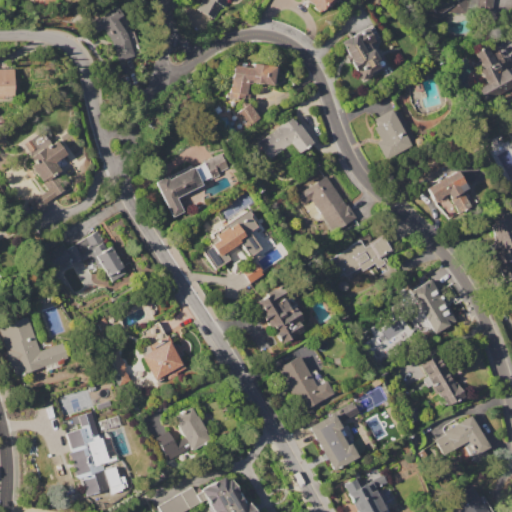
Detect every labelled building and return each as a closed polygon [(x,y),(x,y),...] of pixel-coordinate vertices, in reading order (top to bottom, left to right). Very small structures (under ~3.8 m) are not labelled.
[(226,0),(223,7),(220,5),(212,19),(196,10),(201,0),(226,0)] [(333,0),(329,6),(326,4),(320,11),(306,0),(333,0)] [(447,12),(434,21),(424,6),(432,0),(492,0),(492,10),(470,8),(470,0),(465,0),(465,14),(447,12)] [(110,41),(102,28),(95,32),(89,22),(115,5),(121,16),(115,20),(125,34),(132,56),(118,61),(110,41)] [(339,42),(370,25),(377,37),(368,42),(382,68),(361,80),(356,71),(355,71),(339,42)] [(511,85),(485,100),(478,88),(487,83),(479,70),(481,69),(472,52),(485,45),(494,61),(499,58),(506,71),(511,68),(511,85)] [(232,64),(248,67),(248,68),(250,68),(251,64),(274,66),(272,85),(246,82),(243,100),(227,98),(232,64)] [(0,69),(11,69),(11,96),(0,96),(0,69)] [(234,114),(249,104),(259,117),(244,128),(234,114)] [(386,160),(375,142),(380,139),(372,127),(377,124),(373,118),(389,108),(412,144),(386,160)] [(257,142),(290,118),(296,125),(298,124),(311,142),(298,152),(291,142),(269,158),(257,142)] [(23,144),(41,131),(50,143),(54,140),(64,154),(53,162),(59,171),(54,174),(64,189),(45,202),(48,206),(36,214),(28,202),(46,190),(30,166),(35,162),(23,144)] [(176,198),(183,212),(171,218),(153,182),(165,176),(167,180),(219,152),(227,167),(217,172),(218,174),(212,178),(212,177),(205,181),(204,179),(200,181),(202,185),(176,198)] [(424,188),(455,171),(464,187),(460,190),(469,207),(457,213),(446,194),(432,202),(424,188)] [(323,175),(354,217),(334,232),(310,199),(304,204),(297,194),(323,175)] [(493,257),(488,245),(494,243),(491,235),(492,234),(488,225),(491,224),(487,212),(502,206),(508,221),(510,221),(511,226),(511,245),(508,247),(510,251),(493,257)] [(213,269),(200,250),(209,244),(206,240),(211,237),(209,234),(245,211),(255,226),(248,231),(259,249),(247,256),(238,242),(223,252),(228,259),(213,269)] [(110,282),(91,254),(81,260),(80,258),(72,263),(69,258),(53,268),(44,255),(61,244),(65,250),(96,229),(124,272),(110,282)] [(327,261),(358,240),(361,245),(378,233),(390,251),(378,259),(379,260),(389,253),(392,257),(376,267),(373,263),(347,280),(342,273),(337,277),(327,261)] [(247,282),(261,273),(252,260),(239,270),(247,282)] [(408,291),(430,279),(453,319),(431,331),(408,291)] [(255,302),(285,284),(291,294),(283,299),(289,309),(292,307),(300,320),(297,322),(301,330),(280,343),(255,302)] [(0,335),(0,325),(26,316),(38,351),(61,342),(66,356),(14,375),(11,366),(8,367),(2,352),(5,350),(0,335)] [(139,356),(167,340),(180,364),(152,380),(139,356)] [(115,351),(124,368),(123,369),(131,384),(119,391),(102,358),(115,351)] [(275,368),(297,355),(315,386),(324,380),(331,390),(300,409),(275,368)] [(420,364),(435,355),(454,388),(456,387),(461,396),(444,406),(420,364)] [(305,428),(349,400),(356,412),(337,423),(339,426),(336,428),(346,444),(349,442),(358,456),(333,472),(305,428)] [(171,418),(189,407),(208,439),(190,450),(171,418)] [(64,433),(79,428),(75,415),(90,411),(98,435),(92,436),(97,451),(103,449),(107,461),(101,463),(109,488),(85,496),(79,478),(76,479),(67,452),(70,451),(64,433)] [(435,440),(444,434),(443,432),(469,416),(492,453),(476,463),(464,443),(454,449),(453,448),(444,454),(435,440)] [(153,438),(166,430),(178,451),(165,459),(153,438)] [(381,475),(385,483),(372,490),(383,510),(379,511),(360,511),(359,509),(356,510),(342,485),(353,479),(358,487),(367,482),(381,475)] [(194,494),(199,491),(198,490),(221,477),(224,482),(229,479),(242,504),(246,502),(251,511),(208,511),(206,508),(207,507),(203,499),(199,501),(199,502),(181,511),(159,511),(156,506),(190,487),(194,494)] [(460,511),(459,510),(458,511),(451,498),(477,484),(484,498),(485,498),(492,511),(460,511)]
